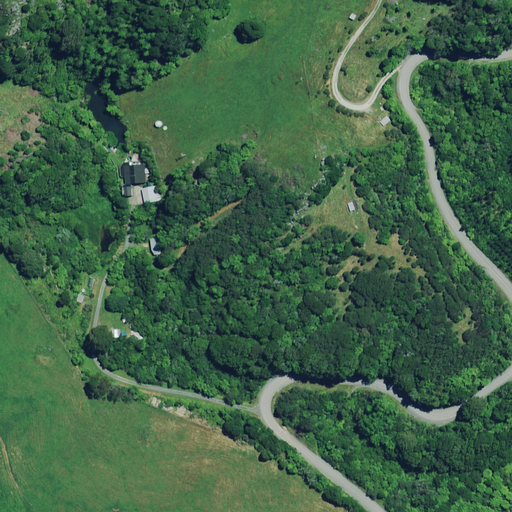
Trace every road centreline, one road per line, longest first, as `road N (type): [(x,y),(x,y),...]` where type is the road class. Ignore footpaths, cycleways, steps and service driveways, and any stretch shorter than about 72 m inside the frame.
road 1 (unclassified): [(380,511),(271,414),(271,381),(290,366),(390,376),(442,404),(511,373)]
road 2 (unclassified): [(511,295),(464,236),(403,99),(409,66),(425,52),(467,59),(511,54)]
